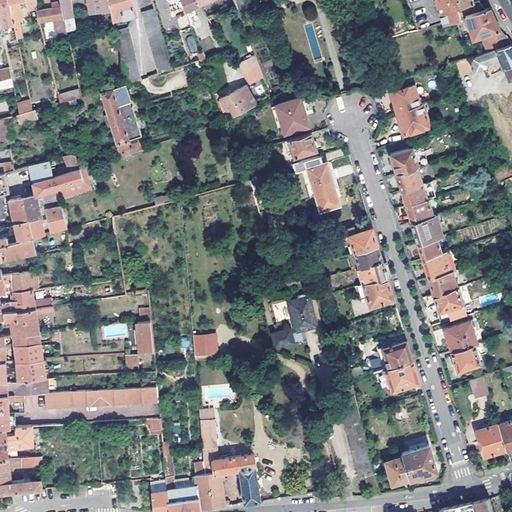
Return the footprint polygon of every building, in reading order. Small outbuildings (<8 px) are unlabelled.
[(0,0),(0,14),(2,26),(15,23),(10,0),(0,0)] [(10,0),(15,23),(16,26),(41,21),(38,9),(37,1),(38,0),(37,0),(10,0)] [(65,16),(61,0),(58,0),(52,1),(59,39),(70,36),(65,16)] [(61,0),(65,16),(75,14),(72,0),(61,0)] [(110,0),(89,0),(92,11),(112,8),(110,0)] [(110,0),(112,8),(114,18),(137,12),(133,0),(110,0)] [(182,0),(185,9),(193,6),(191,0),(182,0)] [(437,0),(443,15),(445,21),(465,15),(484,9),(490,7),(486,0),(479,0),(474,2),(473,0),(437,0)] [(144,10),(146,21),(159,71),(173,67),(154,6),(144,10)] [(490,33),(491,37),(495,49),(511,43),(503,28),(501,29),(495,17),(490,7),(484,9),(465,15),(472,38),(484,34),(490,33)] [(38,9),(41,21),(49,19),(47,8),(38,9)] [(420,22),(416,23),(419,30),(445,21),(443,15),(420,22)] [(129,81),(142,77),(130,25),(117,28),(117,29),(129,81)] [(192,36),(185,39),(191,52),(198,49),(192,36)] [(511,43),(495,49),(471,57),(474,69),(484,66),(486,62),(498,57),(507,79),(511,76),(511,43)] [(387,63),(393,61),(388,45),(382,47),(387,63)] [(236,66),(248,85),(265,78),(256,56),(236,66)] [(457,62),(459,75),(469,73),(468,60),(457,62)] [(0,68),(0,78),(12,77),(10,67),(0,68)] [(12,77),(0,78),(0,87),(11,86),(12,93),(16,92),(12,77)] [(137,136),(131,137),(121,102),(133,99),(127,82),(118,85),(103,90),(121,155),(146,147),(144,141),(139,142),(137,136)] [(227,111),(232,109),(236,117),(259,104),(248,85),(222,97),(227,108),(226,109),(227,111)] [(398,114),(422,105),(416,86),(391,93),(398,114)] [(63,102),(84,96),(82,87),(61,93),(63,102)] [(309,125),(304,109),(308,108),(305,96),(277,104),(286,133),(309,125)] [(223,113),(227,111),(226,109),(227,108),(222,97),(217,99),(223,113)] [(422,105),(398,114),(404,133),(431,125),(424,104),(422,105)] [(37,108),(33,109),(20,113),(18,114),(21,122),(39,117),(37,108)] [(5,117),(0,118),(0,141),(9,140),(5,117)] [(291,147),(294,156),(317,149),(311,132),(290,138),(292,146),(291,147)] [(397,172),(418,166),(418,165),(413,147),(391,153),(397,172)] [(54,176),(81,168),(77,155),(73,153),(65,155),(68,166),(52,170),(54,176)] [(312,184),(314,183),(322,207),(338,202),(326,162),(323,163),(320,154),(293,163),(296,172),(307,169),(312,184)] [(36,193),(36,194),(58,189),(57,187),(82,179),(83,176),(81,168),(54,176),(52,170),(49,159),(29,165),(36,193)] [(13,169),(16,168),(14,162),(0,165),(0,172),(5,171),(13,169)] [(402,189),(422,183),(423,183),(418,166),(397,172),(402,189)] [(0,192),(9,190),(5,171),(0,172),(0,192)] [(252,178),(254,186),(265,183),(262,172),(252,176),(252,178)] [(407,204),(427,198),(422,183),(402,189),(407,204)] [(37,200),(36,194),(36,193),(21,196),(23,202),(37,200)] [(167,194),(153,198),(155,205),(169,201),(167,194)] [(23,202),(21,196),(21,195),(10,197),(15,221),(28,219),(32,237),(45,233),(38,199),(37,200),(23,202)] [(412,221),(433,214),(428,197),(427,198),(407,204),(412,221)] [(62,206),(47,210),(51,232),(67,228),(62,206)] [(418,242),(437,236),(444,234),(437,213),(433,214),(412,221),(418,242)] [(28,219),(15,221),(16,224),(15,224),(16,227),(9,229),(12,242),(32,237),(28,219)] [(349,235),(354,251),(378,244),(375,236),(373,227),(353,233),(351,226),(340,230),(342,237),(349,235)] [(348,253),(354,251),(349,235),(342,237),(347,253),(348,253)] [(423,257),(442,252),(437,236),(418,242),(423,257)] [(32,237),(12,242),(8,243),(0,244),(0,274),(3,274),(2,268),(0,268),(0,257),(29,251),(35,250),(32,237)] [(378,244),(354,251),(359,267),(382,259),(380,252),(378,244)] [(429,276),(452,269),(455,268),(449,249),(442,252),(423,257),(429,276)] [(354,251),(348,253),(353,269),(359,267),(354,251)] [(382,259),(359,267),(361,275),(364,274),(366,282),(387,275),(385,269),(382,259)] [(434,293),(457,286),(452,269),(429,276),(434,293)] [(0,292),(5,292),(5,282),(13,281),(14,291),(33,289),(31,271),(3,274),(0,274),(0,292)] [(387,275),(366,282),(363,282),(370,305),(394,298),(392,291),(389,281),(387,275)] [(12,291),(14,291),(13,281),(5,282),(5,292),(0,292),(0,298),(0,301),(13,300),(12,291)] [(52,297),(52,299),(65,297),(63,285),(50,287),(52,297)] [(457,286),(434,293),(440,310),(464,303),(459,285),(457,286)] [(36,307),(35,300),(33,289),(14,291),(12,291),(13,300),(0,301),(0,298),(0,310),(5,310),(36,307)] [(292,332),(291,328),(275,332),(277,338),(278,345),(294,341),(294,340),(302,338),(301,329),(317,325),(308,293),(298,295),(298,298),(288,301),(294,327),(295,331),(292,332)] [(52,299),(52,297),(35,300),(36,307),(48,305),(53,304),(52,299)] [(12,318),(13,334),(14,334),(15,334),(26,334),(40,332),(37,314),(48,312),(48,305),(36,307),(5,310),(5,319),(12,318)] [(138,308),(139,316),(149,315),(149,307),(138,308)] [(155,349),(152,316),(144,317),(139,318),(143,350),(148,350),(155,349)] [(0,334),(5,335),(13,334),(12,318),(5,319),(0,319),(0,334)] [(452,349),(475,342),(477,341),(471,319),(445,327),(452,349)] [(14,334),(15,343),(42,340),(40,332),(26,334),(15,334),(14,334)] [(217,333),(193,335),(195,357),(218,355),(217,333)] [(15,343),(18,360),(45,358),(42,340),(15,343)] [(383,347),(389,367),(413,360),(410,347),(407,340),(383,347)] [(475,342),(452,349),(458,368),(480,361),(475,342)] [(378,348),(385,368),(389,367),(383,347),(378,348)] [(125,368),(138,367),(138,354),(125,354),(125,368)] [(18,360),(19,378),(46,376),(45,360),(45,358),(18,360)] [(380,358),(370,360),(371,368),(381,366),(380,358)] [(389,367),(385,368),(378,371),(381,384),(389,382),(392,390),(420,382),(417,372),(413,360),(389,367)] [(350,377),(362,373),(360,367),(349,370),(350,377)] [(483,374),(470,378),(475,396),(489,392),(483,374)] [(19,378),(8,378),(0,378),(0,393),(8,393),(8,387),(24,385),(47,384),(46,376),(19,378)] [(344,396),(355,394),(351,380),(340,383),(344,396)] [(24,392),(8,393),(0,393),(0,427),(6,427),(10,426),(9,400),(26,399),(25,392),(24,392)] [(355,394),(344,396),(339,398),(359,477),(375,473),(355,394)] [(152,428),(162,427),(161,416),(151,416),(152,428)] [(511,446),(511,417),(499,422),(507,448),(511,446)] [(204,451),(206,472),(210,472),(221,471),(240,469),(255,467),(253,453),(219,457),(214,458),(210,418),(201,419),(204,451)] [(215,418),(210,418),(214,458),(219,457),(215,418)] [(507,448),(499,422),(477,429),(485,454),(507,448)] [(0,457),(9,457),(8,446),(34,444),(34,438),(42,437),(41,424),(15,426),(15,433),(7,434),(6,427),(0,427),(0,457)] [(413,442),(414,448),(427,444),(425,439),(413,442)] [(172,471),(170,442),(163,442),(164,472),(172,471)] [(427,444),(414,448),(402,451),(403,454),(410,477),(437,470),(429,443),(427,444)] [(196,469),(196,473),(206,472),(204,451),(190,452),(191,465),(193,469),(196,469)] [(410,477),(403,454),(385,460),(392,482),(410,477)] [(9,457),(0,457),(0,491),(42,487),(41,477),(11,480),(10,466),(22,464),(21,456),(9,457)] [(260,500),(255,467),(240,469),(240,473),(244,503),(253,501),(260,500)] [(210,472),(213,507),(220,506),(225,505),(221,471),(210,472)] [(173,486),(169,487),(171,511),(194,509),(213,507),(210,472),(206,472),(196,473),(197,483),(173,486)] [(169,487),(152,489),(154,511),(168,511),(171,511),(169,487)] [(460,504),(437,509),(437,511),(495,511),(491,498),(482,500),(460,504)]
